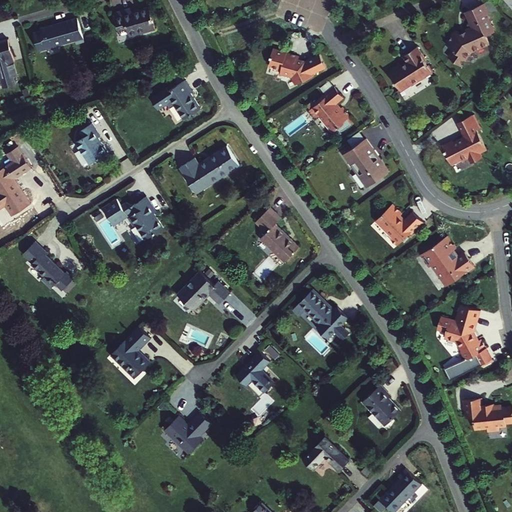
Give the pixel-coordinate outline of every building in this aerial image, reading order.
[(132,8),(115,12),(120,31),(129,29),(131,36),(156,29),(150,6),(133,12),(132,8)] [(467,12),(474,29),(467,32),(460,35),(459,33),(455,34),(447,47),(453,51),(455,52),(450,60),(461,67),(471,52),(490,44),(488,38),(491,37),(492,33),(494,33),(486,16),(482,6),(467,12)] [(467,12),(465,13),(472,28),(466,31),(467,32),(474,29),(467,12)] [(51,27),(51,26),(42,28),(42,30),(34,32),(39,50),(76,40),(77,43),(85,41),(78,18),(55,24),(55,26),(51,27)] [(9,38),(0,40),(0,77),(5,76),(2,64),(15,60),(9,38)] [(400,93),(410,86),(411,87),(421,81),(420,80),(424,77),(426,80),(432,76),(424,63),(425,62),(417,48),(402,58),(406,64),(399,68),(399,66),(389,72),(390,74),(388,75),(400,93)] [(293,76),(297,84),(315,77),(314,75),(327,69),(320,55),(305,61),(305,64),(299,63),(300,60),(301,58),(289,54),(290,53),(275,49),(272,58),(273,58),(270,65),(284,69),(283,73),(293,76)] [(293,76),(283,73),(282,76),(291,78),(294,85),(297,84),(293,76)] [(186,79),(167,92),(184,119),(201,108),(191,93),(194,91),(186,79)] [(344,101),(336,89),(313,105),(315,107),(308,111),(314,119),(317,117),(329,136),(343,126),(342,125),(349,120),(342,110),(339,112),(335,107),(344,101)] [(462,163),(468,160),(469,159),(472,164),(482,159),(480,155),(487,151),(476,132),(479,130),(472,117),(457,125),(464,138),(462,139),(462,138),(456,142),(457,143),(454,145),(453,143),(452,142),(442,147),(452,166),(461,162),(462,163)] [(101,136),(92,122),(72,136),(90,164),(108,152),(99,137),(101,136)] [(373,154),(375,152),(367,140),(354,149),(353,147),(347,152),(348,153),(344,156),(367,189),(389,173),(380,159),(378,161),(373,154)] [(31,203),(22,188),(15,178),(34,165),(21,144),(9,152),(15,160),(0,169),(0,208),(6,204),(13,215),(31,203)] [(199,164),(195,157),(180,166),(191,183),(197,192),(211,183),(240,165),(228,145),(199,164)] [(146,239),(164,227),(154,212),(156,211),(147,196),(128,208),(132,215),(129,217),(134,225),(137,224),(146,239)] [(399,219),(401,217),(402,215),(393,205),(380,218),(391,228),(389,229),(395,236),(393,237),(400,244),(410,234),(411,236),(424,223),(413,212),(405,220),(403,222),(399,219)] [(285,262),(300,247),(275,223),(281,217),(271,207),(256,221),(267,232),(261,238),(285,262)] [(391,228),(380,218),(379,219),(389,229),(391,228)] [(468,251),(462,256),(460,257),(455,250),(457,249),(459,248),(450,235),(424,253),(433,266),(436,264),(450,284),(478,265),(468,251)] [(48,252),(36,240),(23,253),(32,262),(31,264),(44,276),(42,279),(52,287),(56,283),(63,290),(74,278),(67,271),(66,273),(46,254),(48,252)] [(200,271),(178,294),(195,310),(207,297),(210,293),(220,303),(231,292),(219,280),(214,285),(200,271)] [(328,338),(348,318),(337,307),(334,309),(327,302),(313,289),(293,309),(299,315),(304,309),(320,325),(317,328),(328,338)] [(475,332),(481,308),(463,303),(459,319),(444,315),(441,328),(449,330),(448,335),(460,338),(464,347),(461,349),(465,358),(477,353),(488,349),(484,339),(482,340),(479,341),(475,332)] [(479,331),(484,308),(481,308),(475,332),(479,341),(482,340),(479,331)] [(151,338),(140,326),(112,353),(128,369),(127,370),(135,378),(151,361),(144,354),(143,356),(137,350),(142,346),(143,347),(151,338)] [(477,353),(481,364),(493,359),(488,349),(477,353)] [(247,385),(253,380),(265,391),(275,381),(263,369),(271,361),(260,351),(237,375),(247,385)] [(391,396),(381,384),(363,401),(385,425),(401,410),(393,401),(390,397),(391,396)] [(483,406),(482,403),(481,403),(480,399),(464,401),(466,419),(474,418),(475,430),(488,428),(488,432),(500,430),(499,427),(507,427),(507,423),(511,422),(511,406),(502,408),(502,406),(494,406),(493,405),(483,406)] [(188,425),(178,416),(164,430),(188,454),(202,439),(199,436),(211,423),(200,412),(188,425)] [(326,457),(339,470),(350,460),(326,436),(304,458),(314,469),(326,457)] [(422,483),(406,468),(399,475),(401,477),(388,491),(402,504),(422,483)] [(272,511),(262,501),(252,511),(253,511),(272,511)]
